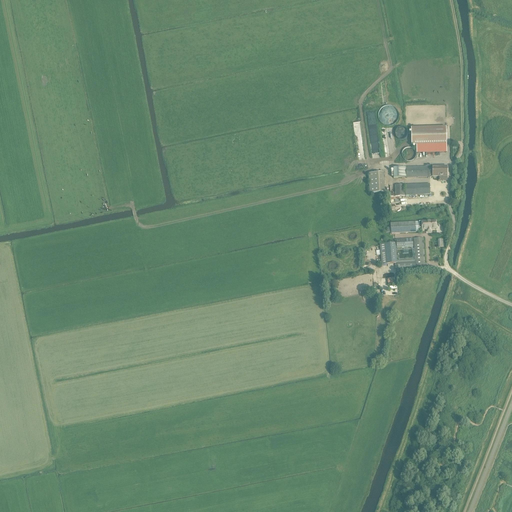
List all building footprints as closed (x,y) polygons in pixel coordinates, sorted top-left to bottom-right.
[(446,127),(411,128),(411,145),(416,145),(416,152),(447,151),(446,127)] [(447,177),(447,167),(393,168),(393,178),(447,177)] [(369,194),(384,193),(383,173),(368,174),(369,194)] [(405,195),(430,195),(429,184),(405,185),(405,195)] [(395,196),(404,196),(404,185),(395,186),(395,196)] [(436,229),(436,221),(391,224),(391,234),(420,232),(419,228),(422,228),(422,230),(436,229)] [(396,262),(395,243),(380,245),(381,265),(396,263),(397,269),(425,267),(423,238),(414,239),(415,261),(396,262)] [(413,247),(412,239),(396,240),(397,248),(413,247)]
